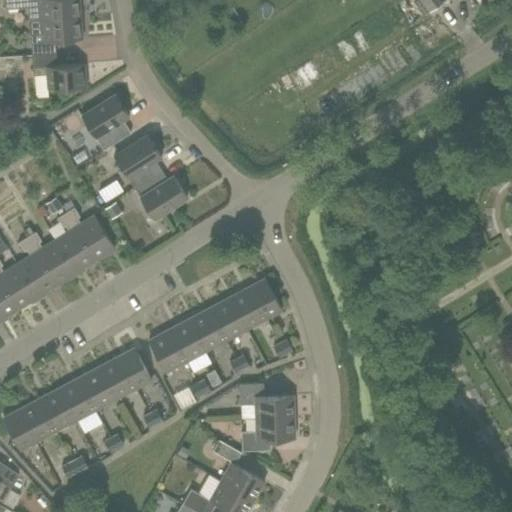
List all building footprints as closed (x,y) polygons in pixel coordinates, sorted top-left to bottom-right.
[(5,0),(6,7),(28,6),(29,19),(42,18),(81,15),(79,0),(5,0)] [(421,0),(429,10),(443,0),(421,0)] [(42,18),(29,19),(30,32),(32,54),(56,52),(55,39),(82,37),(81,15),(42,18)] [(56,52),(32,54),(33,74),(46,73),(47,87),(74,85),(74,88),(86,87),(84,62),(57,64),(56,52)] [(129,115),(115,92),(81,114),(103,149),(131,131),(123,119),(129,115)] [(134,186),(161,168),(155,159),(161,155),(147,133),(114,154),(134,186)] [(167,178),(161,168),(134,186),(154,217),(187,196),(173,174),(167,178)] [(123,178),(105,187),(111,199),(129,189),(123,178)] [(46,201),(52,211),(61,206),(55,196),(46,201)] [(111,218),(122,210),(115,201),(104,208),(111,218)] [(65,211),(96,258),(115,246),(94,213),(81,222),(77,217),(80,215),(74,205),(65,211)] [(55,238),(76,270),(96,258),(65,211),(57,216),(63,226),(65,224),(68,229),(55,238)] [(76,270),(55,238),(42,246),(39,241),(41,239),(35,230),(27,235),(57,283),(76,270)] [(420,230),(415,233),(401,242),(415,266),(434,254),(420,230)] [(57,283),(27,235),(18,241),(24,250),(27,249),(30,254),(17,262),(37,295),(57,283)] [(0,259),(0,278),(18,307),(37,295),(17,262),(3,270),(0,265),(3,264),(0,259)] [(245,287),(262,319),(282,308),(265,277),(245,287)] [(0,318),(18,307),(0,278),(0,318)] [(243,329),(262,319),(245,287),(226,297),(243,329)] [(223,339),(243,329),(226,297),(207,308),(223,339)] [(204,350),(223,339),(207,308),(187,318),(204,350)] [(185,360),(204,350),(187,318),(168,328),(185,360)] [(165,370),(185,360),(168,328),(148,339),(165,370)] [(279,340),(286,352),(293,349),(286,336),(279,340)] [(279,356),(286,352),(279,340),(272,344),(279,356)] [(134,346),(116,356),(133,388),(151,378),(134,346)] [(236,356),(242,368),(249,365),(242,352),(236,356)] [(97,366),(114,398),(133,388),(116,356),(97,366)] [(236,372),(242,368),(236,356),(229,360),(236,372)] [(78,376),(95,408),(114,398),(97,366),(78,376)] [(215,369),(207,373),(213,385),(221,381),(215,369)] [(59,386),(76,418),(95,408),(78,376),(59,386)] [(197,380),(204,392),(210,388),(203,376),(197,380)] [(197,396),(204,392),(197,380),(190,384),(197,396)] [(256,416),(294,415),(293,393),(263,394),(263,381),(239,382),(240,403),(255,403),(256,416)] [(41,396),(58,428),(76,418),(59,386),(41,396)] [(22,406),(39,438),(58,428),(41,396),(22,406)] [(39,438),(22,406),(3,416),(20,448),(39,438)] [(149,410),(156,422),(162,418),(156,406),(149,410)] [(149,425),(156,422),(149,410),(142,414),(149,425)] [(295,437),(294,415),(256,416),(256,429),(241,430),(242,450),(266,449),(265,438),(295,437)] [(110,435),(117,446),(123,443),(117,431),(110,435)] [(110,450),(117,446),(110,435),(104,438),(110,450)] [(241,450),(218,438),(212,449),(235,461),(241,450)] [(71,459),(77,471),(88,465),(81,453),(71,459)] [(68,476),(77,471),(71,459),(62,464),(68,476)] [(220,479),(254,498),(265,479),(231,460),(220,479)] [(0,500),(0,501),(15,474),(0,465),(0,500)] [(233,511),(245,511),(254,498),(220,479),(210,498),(191,487),(182,501),(201,511),(208,511),(215,501),(233,511)] [(201,511),(182,501),(176,511),(201,511)]
